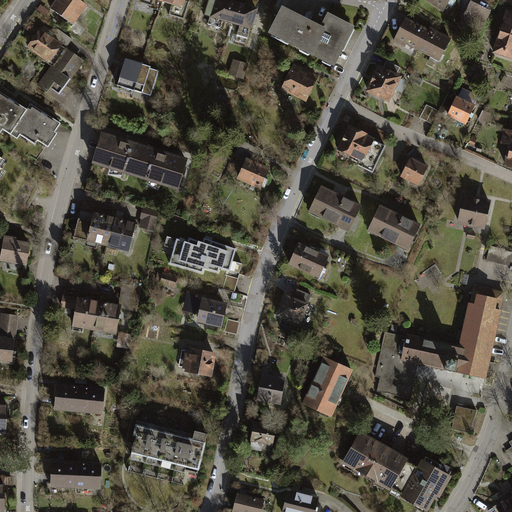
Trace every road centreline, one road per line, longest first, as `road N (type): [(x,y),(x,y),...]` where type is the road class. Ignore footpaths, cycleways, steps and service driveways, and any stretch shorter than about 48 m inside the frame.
road 1 (residential): [(124,0),(55,238),(31,388),(29,511)]
road 2 (residential): [(209,511),(260,280),(340,101)]
road 3 (residential): [(340,101),(511,177)]
road 4 (residential): [(454,511),(504,401)]
